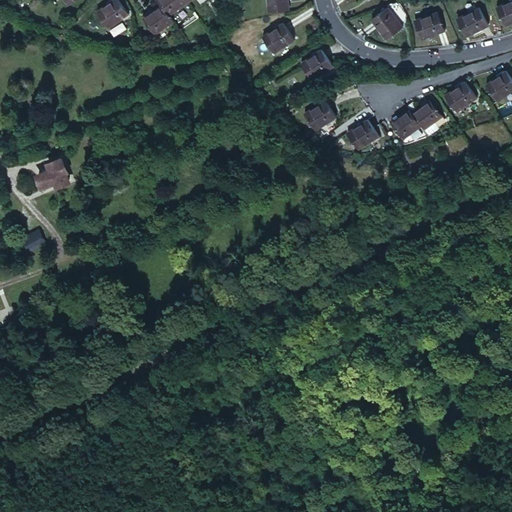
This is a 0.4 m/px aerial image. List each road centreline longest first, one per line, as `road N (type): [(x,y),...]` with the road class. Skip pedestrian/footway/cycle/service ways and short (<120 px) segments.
road 1 (residential): [(511,46),(444,60),(374,52),(349,38),(325,0)]
road 2 (track): [(511,379),(472,371),(419,480),(413,511)]
